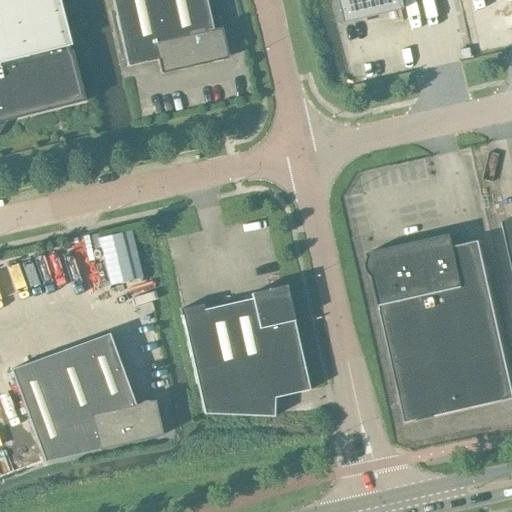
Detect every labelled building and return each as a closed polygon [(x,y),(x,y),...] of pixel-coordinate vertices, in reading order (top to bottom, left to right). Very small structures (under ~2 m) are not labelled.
[(0,0),(0,122),(85,101),(72,50),(69,51),(68,46),(70,46),(58,0),(0,0)] [(112,0),(127,68),(157,61),(160,75),(228,59),(221,28),(213,30),(205,0),(112,0)] [(336,0),(342,24),(362,19),(361,18),(401,9),(398,0),(336,0)] [(511,220),(503,222),(511,263),(511,220)] [(511,399),(511,386),(479,242),(454,247),(451,235),(367,254),(368,258),(367,262),(366,267),(367,271),(370,275),(373,278),(406,424),(511,399)] [(203,415),(274,417),(274,399),(309,391),(285,286),(250,294),(251,299),(203,310),(202,305),(180,310),(203,415)] [(10,370),(44,462),(160,435),(153,401),(150,402),(148,401),(147,401),(144,401),(143,401),(141,402),(140,402),(139,403),(138,405),(134,405),(108,334),(10,370)]
